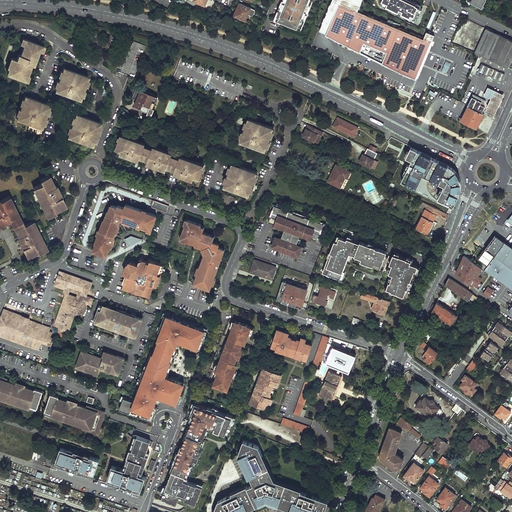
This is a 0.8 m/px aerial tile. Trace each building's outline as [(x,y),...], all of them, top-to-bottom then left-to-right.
[(286,0),(283,10),(279,8),(276,15),(282,17),(281,21),(294,26),(296,23),(302,25),(305,19),(301,17),(307,2),(311,4),(312,0),(286,0)] [(363,0),(332,0),(332,1),(357,14),(363,0)] [(381,0),(381,3),(386,6),(386,7),(414,20),(416,19),(422,8),(415,5),(417,3),(410,0),(381,0)] [(499,0),(494,11),(498,12),(503,0),(499,0)] [(495,19),(498,21),(500,17),(507,0),(503,0),(498,12),(495,19)] [(416,78),(432,41),(357,14),(332,1),(321,30),(416,78)] [(301,17),(305,19),(311,4),(307,2),(301,17)] [(255,10),(240,3),(237,9),(248,14),(252,16),(255,10)] [(234,16),(245,20),(248,14),(237,9),(234,16)] [(511,58),(511,40),(488,29),(476,53),(481,55),(508,66),(511,58)] [(41,48),(23,42),(21,48),(23,49),(20,59),(18,58),(16,63),(12,62),(7,76),(25,82),(30,67),(33,68),(35,61),(38,53),(39,54),(41,48)] [(492,69),(481,64),(478,71),(489,76),(492,69)] [(74,72),(61,68),(54,91),(79,99),(86,76),(74,72)] [(504,75),(494,70),(491,77),(501,81),(504,75)] [(135,95),(137,97),(136,100),(137,100),(135,106),(146,110),(145,112),(152,115),(155,108),(154,107),(151,106),(156,95),(142,89),(142,90),(138,88),(135,95)] [(504,94),(496,90),(487,107),(484,113),(493,117),(504,94)] [(432,101),(436,94),(431,91),(426,98),(432,101)] [(485,101),(473,95),(468,105),(469,105),(484,113),(487,107),(485,101)] [(26,98),(18,121),(43,128),(50,106),(26,98)] [(484,113),(469,105),(461,120),(477,127),(484,113)] [(75,113),(68,136),(94,145),(102,121),(75,113)] [(440,125),(443,119),(435,116),(432,121),(440,125)] [(275,127),(250,118),(242,141),(267,149),(275,127)] [(358,128),(338,118),(333,127),(353,137),(358,128)] [(321,130),(311,125),(309,129),(307,128),(305,133),(304,133),(303,135),(314,141),(317,134),(319,134),(319,133),(321,130)] [(316,142),(322,131),(321,130),(319,133),(319,134),(317,134),(314,141),(316,142)] [(122,152),(128,137),(122,136),(117,149),(121,151),(121,152),(122,152)] [(145,146),(146,144),(128,137),(122,152),(128,154),(127,157),(132,158),(133,156),(141,159),(141,158),(149,161),(148,162),(156,164),(155,166),(160,168),(161,166),(169,169),(169,168),(177,170),(176,171),(184,174),(183,176),(188,177),(189,175),(196,178),(197,177),(201,178),(205,165),(182,156),(181,159),(173,156),(174,153),(153,147),(153,149),(145,146)] [(377,152),(367,147),(364,154),(361,159),(360,158),(359,160),(371,167),(375,160),(374,159),(377,152)] [(412,160),(409,165),(423,173),(428,163),(432,157),(425,153),(411,147),(406,157),(412,160)] [(423,173),(409,165),(408,167),(422,175),(423,175),(427,177),(436,159),(432,157),(428,163),(423,173)] [(438,199),(454,206),(460,191),(461,188),(460,185),(458,175),(456,171),(453,168),(445,163),(436,159),(427,177),(439,183),(440,181),(445,184),(445,186),(438,199)] [(351,165),(340,160),(334,172),(333,171),(328,181),(340,187),(345,178),(347,179),(351,171),(349,170),(351,165)] [(234,163),(226,186),(251,194),(258,172),(234,163)] [(422,175),(408,167),(402,180),(416,188),(423,175),(422,175)] [(41,184),(33,188),(39,199),(41,199),(44,205),(42,206),(48,216),(56,212),(55,211),(54,209),(58,207),(59,209),(67,205),(62,195),(59,197),(57,194),(56,194),(54,192),(59,189),(56,185),(55,185),(53,186),(51,183),(54,182),(50,174),(40,180),(41,184)] [(9,196),(0,200),(0,220),(2,220),(1,218),(5,217),(7,221),(10,220),(17,233),(19,232),(20,235),(18,236),(21,240),(24,239),(26,242),(24,243),(26,246),(22,248),(27,257),(35,253),(34,252),(37,250),(38,252),(38,253),(47,249),(42,238),(40,239),(37,232),(38,232),(33,221),(25,225),(23,221),(22,221),(16,210),(14,212),(11,204),(13,203),(9,196)] [(152,209),(167,212),(169,205),(153,202),(152,209)] [(439,210),(424,202),(423,205),(427,207),(416,228),(427,234),(437,215),(446,219),(448,214),(439,210)] [(115,207),(111,205),(109,206),(107,211),(108,213),(107,217),(105,216),(104,220),(103,220),(100,229),(100,230),(99,234),(98,235),(95,244),(93,250),(94,252),(105,256),(106,255),(108,249),(109,249),(110,247),(110,245),(110,244),(111,242),(111,241),(112,241),(112,240),(112,239),(112,238),(108,236),(109,233),(113,235),(115,231),(114,228),(115,226),(117,224),(119,219),(122,220),(124,219),(128,220),(129,222),(133,224),(134,220),(138,221),(136,225),(137,225),(137,226),(138,227),(139,227),(140,226),(146,228),(148,228),(151,229),(155,216),(154,214),(145,211),(145,212),(142,211),(141,209),(126,204),(124,205),(123,207),(116,205),(115,207)] [(318,240),(324,225),(318,223),(318,222),(304,217),(293,213),(293,212),(279,207),(279,208),(274,206),(268,221),(277,225),(278,224),(285,227),(287,228),(286,231),(284,230),(281,238),(279,237),(278,239),(277,238),(273,244),(277,247),(281,249),(281,247),(290,251),(289,252),(292,253),(298,254),(299,246),(298,246),(298,244),(296,244),(299,236),(298,236),(299,232),(300,233),(308,236),(308,237),(318,240)] [(202,224),(188,219),(181,238),(187,240),(196,243),(196,241),(199,242),(198,244),(201,245),(203,248),(204,248),(206,251),(205,254),(200,266),(197,274),(199,275),(196,283),(210,289),(212,284),(214,277),(219,264),(219,263),(218,261),(219,258),(221,259),(223,253),(222,253),(223,248),(219,246),(220,244),(213,241),(214,238),(211,237),(212,235),(206,233),(203,232),(204,230),(204,229),(202,227),(201,227),(201,225),(202,224)] [(21,240),(18,236),(17,237),(20,242),(22,248),(26,246),(24,243),(26,242),(24,239),(21,240)] [(328,258),(322,273),(340,280),(349,255),(355,257),(362,260),(361,262),(373,267),(374,263),(381,266),(385,257),(387,253),(379,250),(375,249),(376,248),(371,246),(371,247),(360,243),(359,244),(347,239),(346,241),(339,238),(338,243),(334,242),(330,254),(332,254),(330,259),(328,258)] [(0,242),(0,259),(10,255),(4,241),(0,242)] [(511,246),(505,241),(501,247),(491,260),(485,269),(511,288),(511,246)] [(491,260),(501,247),(499,246),(496,250),(494,249),(491,253),(493,254),(489,259),(491,260)] [(398,257),(393,255),(390,265),(392,266),(389,274),(393,276),(390,283),(389,283),(387,289),(392,291),(391,293),(404,297),(407,290),(408,290),(409,288),(411,282),(415,272),(416,272),(418,267),(411,264),(412,262),(407,260),(399,257),(398,257)] [(253,258),(249,270),(271,278),(275,266),(253,258)] [(138,265),(129,262),(128,265),(127,264),(124,271),(128,272),(127,276),(125,281),(126,281),(124,287),(131,289),(133,289),(138,290),(140,292),(148,295),(150,288),(151,289),(152,287),(153,284),(157,285),(160,275),(154,273),(155,272),(155,271),(162,269),(162,267),(163,265),(149,260),(148,263),(144,262),(143,262),(143,263),(142,263),(141,265),(138,264),(138,265)] [(476,270),(471,278),(484,286),(488,279),(476,270)] [(87,294),(88,291),(89,291),(92,282),(60,271),(56,281),(58,283),(87,294)] [(308,286),(283,277),(282,279),(293,283),(291,286),(293,287),(294,284),(307,288),(308,286)] [(449,277),(445,284),(468,300),(471,297),(473,294),(449,277)] [(291,286),(293,283),(282,279),(275,298),(281,300),(282,297),(287,299),(286,302),(294,305),(295,302),(301,304),(307,288),(294,284),(293,287),(291,286)] [(58,283),(56,281),(55,285),(64,288),(81,293),(86,295),(87,294),(58,283)] [(488,297),(493,291),(488,286),(482,293),(488,297)] [(334,289),(325,287),(322,296),(318,295),(316,303),(320,304),(321,302),(326,304),(326,305),(330,306),(332,300),(330,300),(331,295),(334,296),(334,298),(337,299),(339,292),(334,291),(334,289)] [(81,293),(64,288),(63,290),(65,294),(68,295),(78,299),(81,293)] [(391,301),(363,292),(361,298),(375,302),(372,310),(384,315),(391,301)] [(68,295),(66,302),(57,326),(59,327),(59,328),(64,330),(68,332),(75,314),(82,317),(86,304),(88,299),(88,297),(86,295),(81,293),(78,299),(68,295)] [(471,297),(489,310),(491,307),(473,294),(471,297)] [(437,302),(432,311),(450,324),(457,315),(445,306),(444,307),(437,302)] [(131,331),(137,333),(143,318),(137,315),(136,316),(133,315),(133,314),(126,311),(126,312),(122,311),(122,312),(118,311),(119,310),(112,308),(108,307),(109,306),(102,303),(96,319),(103,321),(107,322),(106,323),(113,325),(121,327),(120,328),(128,331),(128,329),(131,330),(131,331)] [(30,317),(5,308),(0,321),(0,334),(41,349),(44,340),(52,343),(55,337),(52,336),(53,331),(50,330),(50,329),(29,321),(30,318),(30,317)] [(145,418),(153,420),(156,412),(154,411),(156,406),(153,405),(154,402),(159,404),(161,398),(156,396),(158,393),(170,397),(176,380),(170,378),(165,376),(166,373),(167,369),(166,369),(175,345),(173,345),(175,339),(178,340),(184,342),(189,344),(193,346),(201,349),(207,331),(200,328),(197,327),(191,324),(189,324),(183,321),(181,321),(175,318),(174,318),(172,317),(169,316),(165,314),(164,316),(160,325),(159,330),(158,331),(159,331),(161,332),(159,336),(159,338),(158,339),(161,339),(158,345),(158,348),(156,354),(153,353),(151,360),(150,363),(148,368),(145,367),(144,371),(142,376),(141,378),(140,381),(143,383),(143,385),(141,390),(141,391),(138,397),(137,400),(137,401),(133,400),(126,397),(124,397),(122,401),(119,409),(133,414),(134,412),(146,416),(145,418)] [(351,325),(372,332),(373,330),(368,328),(368,327),(369,325),(364,323),(364,322),(359,320),(359,319),(354,317),(351,325)] [(232,370),(233,367),(234,367),(235,367),(235,366),(236,366),(236,365),(236,364),(235,364),(235,363),(237,358),(241,349),(243,343),(245,342),(244,340),(246,335),(248,336),(249,334),(252,327),(247,325),(239,322),(235,320),(232,327),(226,342),(229,343),(225,351),(223,350),(217,363),(215,370),(214,370),(217,371),(215,374),(212,383),(223,389),(224,388),(226,382),(228,383),(231,378),(234,371),(232,370)] [(487,334),(503,345),(506,342),(505,341),(511,330),(511,329),(509,327),(508,328),(502,324),(503,322),(499,320),(491,331),(490,330),(487,334)] [(390,334),(368,327),(368,328),(373,330),(372,332),(388,337),(390,334)] [(289,333),(278,329),(275,337),(273,342),(272,346),(277,348),(276,349),(280,350),(282,352),(284,352),(284,350),(296,355),(296,356),(297,357),(300,358),(303,359),(304,358),(308,359),(314,345),(308,343),(306,342),(306,341),(307,339),(301,337),(301,338),(300,340),(298,339),(292,337),(288,336),(289,334),(289,333)] [(315,360),(321,362),(321,361),(330,337),(324,335),(315,360)] [(166,373),(168,374),(171,366),(169,365),(171,361),(172,361),(177,347),(178,347),(180,343),(177,343),(178,340),(175,339),(173,345),(175,345),(166,369),(167,369),(166,373)] [(496,351),(499,347),(490,341),(489,344),(487,342),(485,344),(487,346),(481,355),(489,361),(492,357),(490,356),(495,350),(496,351)] [(438,352),(428,345),(425,349),(426,351),(422,356),(425,358),(424,360),(429,363),(438,352)] [(116,356),(106,353),(103,359),(102,358),(89,353),(89,355),(82,352),(76,367),(87,371),(94,373),(98,375),(100,368),(104,369),(118,374),(124,358),(116,356)] [(511,359),(509,357),(507,361),(508,362),(500,373),(503,375),(504,374),(511,379),(510,380),(511,381),(511,359)] [(473,359),(467,367),(471,370),(477,362),(473,359)] [(321,362),(315,360),(312,366),(318,369),(321,362)] [(283,373),(266,367),(264,371),(262,371),(261,374),(260,377),(260,378),(261,379),(257,391),(255,390),(255,391),(253,394),(252,398),(254,398),(252,403),(266,408),(267,404),(268,401),(270,402),(272,402),(272,401),(274,398),(274,397),(272,396),(271,395),(272,393),(274,386),(275,384),(277,385),(278,385),(279,384),(280,380),(283,373)] [(330,370),(320,395),(332,400),(342,375),(330,370)] [(465,374),(462,379),(464,380),(460,385),(465,389),(465,390),(466,392),(468,393),(469,392),(472,394),(476,389),(474,387),(477,382),(465,374)] [(0,398),(10,402),(12,402),(12,401),(21,404),(21,405),(23,406),(31,409),(31,407),(39,410),(45,392),(37,390),(36,391),(29,389),(29,390),(23,388),(23,390),(20,389),(20,387),(14,385),(15,384),(8,381),(0,378),(0,398)] [(156,396),(161,398),(162,397),(177,402),(184,383),(176,380),(170,397),(158,393),(156,396)] [(97,391),(99,383),(93,382),(91,389),(97,391)] [(309,389),(303,387),(294,413),(301,416),(301,415),(303,409),(309,389)] [(424,396),(416,406),(432,417),(436,412),(439,414),(441,410),(439,408),(440,407),(434,403),(435,402),(433,400),(432,400),(430,400),(424,396)] [(100,430),(105,416),(98,413),(99,412),(92,409),(81,405),(79,405),(78,406),(69,402),(70,401),(68,401),(60,398),(59,400),(52,397),(46,414),(54,417),(54,415),(61,418),(61,416),(67,418),(68,417),(71,418),(70,419),(76,421),(75,423),(83,425),(93,429),(93,428),(100,430)] [(334,398),(332,405),(342,408),(344,401),(334,398)] [(502,405),(495,413),(505,420),(511,411),(506,407),(509,403),(504,400),(501,404),(502,405)] [(192,417),(196,419),(191,431),(205,437),(205,436),(208,430),(209,431),(210,427),(217,430),(216,432),(216,433),(227,437),(230,429),(232,429),(234,424),(236,419),(229,416),(228,417),(210,410),(209,411),(196,405),(192,417)] [(398,423),(419,438),(421,435),(411,427),(412,424),(402,417),(398,423)] [(310,428),(283,418),(281,424),(308,433),(310,428)] [(207,436),(209,437),(212,430),(216,432),(217,430),(210,427),(209,431),(208,430),(205,436),(207,436)] [(403,432),(391,427),(390,430),(381,455),(383,459),(396,468),(401,462),(404,458),(395,452),(403,432)] [(381,455),(390,430),(389,429),(380,455),(382,459),(397,470),(402,463),(401,462),(396,468),(383,459),(381,455)] [(205,437),(191,431),(188,436),(204,443),(207,436),(205,436),(205,437)] [(132,448),(131,447),(129,456),(131,457),(130,459),(143,464),(144,461),(148,462),(150,454),(148,453),(149,449),(152,439),(138,434),(138,435),(134,448),(132,448)] [(477,434),(469,444),(480,453),(484,447),(487,449),(490,444),(487,442),(487,440),(486,439),(485,439),(483,439),(477,434)] [(163,495),(161,498),(176,504),(179,497),(185,499),(184,501),(195,505),(202,488),(192,484),(191,485),(189,484),(189,483),(188,482),(184,481),(187,473),(189,474),(190,475),(194,465),(193,464),(195,461),(197,462),(199,463),(201,459),(195,457),(196,455),(202,457),(204,453),(201,452),(204,443),(188,436),(186,441),(185,441),(182,447),(181,446),(178,453),(179,454),(174,465),(173,465),(170,472),(172,473),(168,482),(169,483),(168,486),(166,485),(163,494),(163,495)] [(436,441),(435,443),(437,444),(435,447),(441,451),(447,442),(439,436),(435,440),(436,441)] [(256,446),(243,441),(238,455),(239,456),(241,456),(252,480),(257,478),(259,486),(255,487),(223,499),(225,504),(220,506),(219,507),(219,508),(219,510),(220,511),(221,511),(223,511),(235,507),(235,505),(237,504),(240,511),(241,511),(256,507),(256,504),(268,499),(281,504),(283,498),(318,511),(324,511),(325,511),(325,510),(324,509),(319,507),(321,501),(298,492),(264,480),(261,472),(265,470),(256,446)] [(421,457),(430,445),(425,442),(416,454),(421,457)] [(433,448),(434,447),(431,445),(430,445),(421,457),(425,461),(434,449),(433,448)] [(69,449),(62,446),(58,460),(71,464),(70,466),(80,469),(80,468),(92,471),(96,473),(101,457),(91,454),(91,456),(85,454),(86,452),(87,450),(81,448),(80,451),(75,449),(75,451),(69,449)] [(271,481),(258,446),(256,446),(265,470),(261,472),(264,480),(298,492),(298,491),(271,481)] [(511,455),(505,451),(498,459),(507,466),(511,459),(511,455)] [(131,457),(129,456),(125,467),(128,468),(129,464),(142,468),(140,472),(139,475),(141,475),(142,473),(143,473),(145,470),(148,462),(144,461),(143,464),(130,459),(131,457)] [(241,456),(239,456),(250,481),(252,480),(241,456)] [(424,469),(414,462),(404,475),(410,479),(410,477),(415,481),(424,469)] [(125,467),(114,463),(109,477),(110,477),(123,482),(122,483),(130,486),(131,484),(135,486),(135,487),(143,490),(148,475),(143,473),(142,473),(141,475),(139,475),(140,472),(142,468),(129,464),(128,468),(125,467)] [(431,466),(427,472),(433,475),(436,469),(431,466)] [(426,490),(431,494),(439,483),(429,475),(422,486),(427,489),(426,490)] [(511,495),(511,482),(510,484),(508,483),(501,478),(494,487),(497,489),(498,488),(504,492),(504,493),(506,495),(506,494),(511,497),(511,495)] [(441,504),(446,508),(448,504),(452,506),(455,502),(459,496),(446,487),(437,498),(442,501),(441,504)] [(373,497),(367,511),(369,511),(378,511),(385,499),(376,494),(375,497),(373,497)] [(293,511),(318,511),(283,498),(281,504),(268,499),(256,504),(256,507),(241,511),(240,511),(237,504),(235,505),(235,507),(223,511),(221,511),(220,511),(219,510),(219,508),(219,507),(220,506),(225,504),(223,499),(218,501),(213,511),(246,511),(268,504),(279,508),(280,506),(293,511)] [(467,511),(472,506),(462,498),(458,504),(453,510),(456,511),(467,511)] [(324,511),(328,504),(321,501),(319,507),(324,509),(325,510),(325,511),(324,511)]
